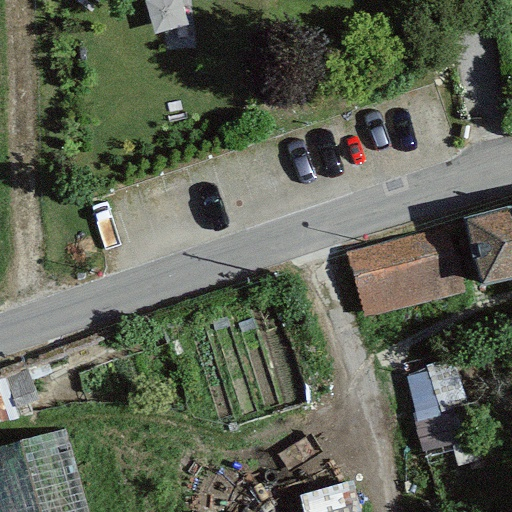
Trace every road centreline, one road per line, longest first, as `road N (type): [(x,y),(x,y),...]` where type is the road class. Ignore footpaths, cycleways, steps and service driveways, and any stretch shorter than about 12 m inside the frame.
road 1 (unclassified): [(0,330),(511,171)]
road 2 (track): [(388,511),(358,365),(310,233)]
